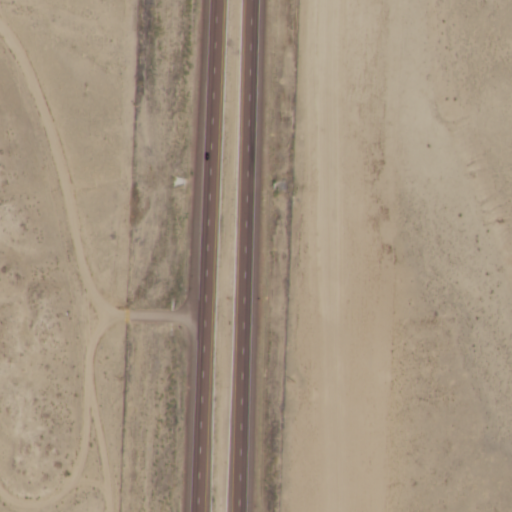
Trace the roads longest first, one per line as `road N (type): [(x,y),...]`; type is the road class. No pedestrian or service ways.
road 1 (track): [(0,17),(19,31),(106,316),(109,511)]
road 2 (trunk): [(223,0),(204,511)]
road 3 (trunk): [(245,511),(257,0)]
road 4 (track): [(212,326),(106,316),(83,374),(79,482),(39,508),(0,486)]
